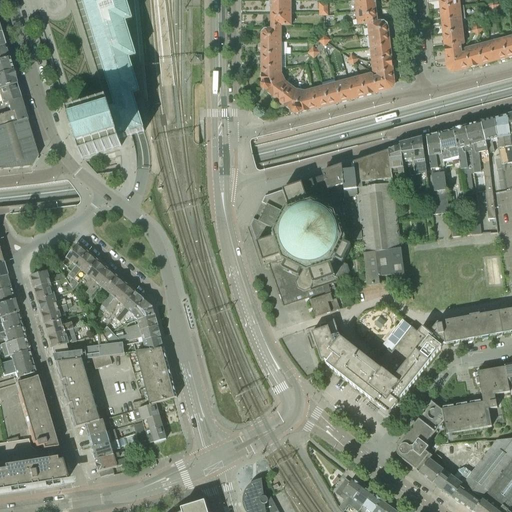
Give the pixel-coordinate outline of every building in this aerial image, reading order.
[(137,58),(126,24),(133,22),(126,0),(82,0),(116,109),(110,111),(119,140),(137,134),(145,132),(134,97),(141,95),(130,61),(137,58)] [(354,0),(356,13),(376,11),(375,4),(377,4),(376,0),(354,0)] [(439,0),(440,10),(460,7),(459,0),(439,0)] [(271,14),(291,14),(291,1),(269,1),(269,7),(271,7),(271,14)] [(442,23),(462,21),(462,20),(465,20),(464,7),(460,7),(440,10),(442,23)] [(367,25),(377,23),(376,11),(356,13),(357,26),(367,25)] [(271,29),(281,29),(281,27),(291,27),(291,26),(291,20),(291,14),(271,14),(271,29)] [(443,36),(463,33),(462,21),(442,23),(443,36)] [(368,37),(389,34),(388,25),(384,22),(377,23),(367,25),(368,37)] [(261,44),(282,44),(281,29),(271,29),(264,30),(261,33),(261,44)] [(445,49),(461,47),(461,46),(465,46),(463,33),(443,36),(445,49)] [(370,49),(390,47),(389,34),(368,37),(370,49)] [(506,59),(511,57),(511,36),(501,39),(506,59)] [(494,63),(506,59),(501,39),(489,43),(494,63)] [(482,66),(494,63),(489,43),(477,46),(482,66)] [(261,55),(282,55),(282,44),(261,44),(261,55)] [(469,69),(482,66),(477,46),(464,49),(465,53),(462,54),(451,71),(452,72),(453,72),(454,72),(469,68),(469,69)] [(371,62),(392,60),(390,47),(370,49),(371,62)] [(450,71),(451,71),(462,54),(461,47),(445,49),(445,57),(447,57),(448,67),(448,68),(449,69),(449,70),(450,71)] [(261,68),(282,68),(282,55),(261,55),(261,68)] [(0,76),(11,73),(7,60),(0,62),(0,76)] [(373,73),(392,73),(393,73),(392,60),(371,62),(373,73)] [(261,90),(284,79),(282,74),(282,68),(261,68),(261,90)] [(0,88),(15,84),(11,73),(0,76),(0,88)] [(391,88),(392,87),(373,73),(360,77),(365,97),(378,94),(377,92),(389,89),(390,89),(391,88)] [(393,84),(393,83),(392,73),(373,73),(392,87),(392,86),(393,85),(393,84)] [(353,101),(365,97),(360,77),(348,80),(353,101)] [(261,90),(278,103),(291,86),(286,82),(284,79),(261,90)] [(341,104),(353,101),(348,80),(336,83),(341,104)] [(328,107),(341,104),(336,83),(322,87),(328,107)] [(0,105),(20,99),(15,84),(0,88),(0,105)] [(291,86),(278,103),(295,116),(301,91),(296,90),(291,86)] [(316,110),(328,107),(322,87),(310,90),(316,110)] [(295,116),(316,110),(310,90),(304,92),(301,91),(295,116)] [(0,170),(32,167),(38,158),(20,99),(0,105),(0,170)] [(121,146),(119,140),(110,111),(89,117),(70,123),(81,159),(121,146)] [(494,120),(497,140),(499,155),(506,154),(505,148),(511,147),(510,137),(507,117),(494,120)] [(492,141),(497,140),(494,120),(481,124),(489,154),(495,153),(492,141)] [(472,156),(474,174),(474,176),(476,193),(485,192),(488,220),(496,219),(495,208),(493,195),(489,154),(481,124),(480,122),(465,126),(465,128),(472,156)] [(471,174),(474,174),(472,156),(465,128),(453,131),(460,164),(461,171),(462,177),(463,177),(465,191),(473,190),(471,174)] [(445,168),(460,164),(453,131),(443,133),(443,132),(440,133),(440,134),(439,134),(443,167),(445,167),(445,168)] [(429,192),(430,199),(432,217),(439,216),(450,214),(447,192),(444,174),(444,168),(443,167),(439,134),(426,138),(430,170),(431,170),(434,192),(429,192)] [(421,181),(427,180),(422,139),(412,142),(416,176),(421,175),(421,181)] [(410,177),(416,176),(412,142),(400,145),(400,147),(404,169),(409,168),(410,177)] [(401,245),(393,179),(399,178),(405,177),(404,169),(400,147),(389,151),(369,158),(353,163),(354,171),(367,287),(379,285),(379,278),(394,276),(395,283),(405,282),(401,245)] [(341,167),(329,171),(323,173),(324,177),(325,176),(335,209),(336,208),(339,210),(339,211),(342,210),(341,208),(342,208),(335,189),(344,186),(342,173),(341,167)] [(344,186),(351,247),(351,248),(355,289),(367,287),(354,171),(342,173),(343,177),(344,186)] [(343,263),(351,248),(351,247),(345,244),(345,243),(344,242),(346,240),(345,236),(348,235),(339,211),(339,210),(336,208),(335,209),(325,176),(324,177),(267,196),(266,196),(265,199),(264,198),(260,207),(265,209),(259,222),(253,219),(251,225),(251,226),(252,227),(265,265),(270,263),(271,264),(270,264),(284,307),(309,299),(312,309),(337,301),(337,299),(333,301),(331,295),(332,295),(332,296),(348,294),(347,279),(350,272),(347,265),(343,264),(343,263)] [(470,236),(481,235),(479,218),(468,219),(470,236)] [(468,219),(459,220),(461,237),(470,236),(468,219)] [(459,220),(450,221),(452,238),(461,237),(459,220)] [(62,274),(63,274),(67,279),(87,254),(77,245),(66,259),(67,260),(67,259),(72,263),(62,274)] [(82,271),(86,275),(97,262),(87,254),(67,279),(71,283),(82,271)] [(82,289),(87,293),(106,270),(97,262),(86,275),(91,279),(82,289)] [(0,290),(9,288),(2,263),(0,263),(0,290)] [(101,287),(105,291),(116,278),(106,270),(87,293),(92,298),(101,287)] [(66,280),(67,279),(63,274),(58,275),(49,278),(48,272),(31,276),(35,289),(60,282),(66,280)] [(104,313),(106,310),(126,286),(116,278),(105,291),(110,295),(101,305),(102,305),(99,309),(104,313)] [(39,301),(55,296),(54,290),(62,288),(60,282),(35,289),(39,301)] [(120,303),(124,307),(135,294),(126,286),(106,310),(110,314),(120,303)] [(0,305),(13,302),(9,288),(0,290),(0,305)] [(129,312),(132,314),(144,300),(135,294),(124,307),(115,318),(120,323),(129,312)] [(42,313),(72,304),(71,300),(66,301),(65,299),(57,302),(55,296),(39,301),(42,313)] [(138,320),(155,315),(153,308),(144,300),(132,314),(133,315),(138,320)] [(312,309),(315,318),(340,310),(337,301),(312,309)] [(0,319),(17,314),(13,302),(0,305),(0,319)] [(46,325),(62,319),(61,314),(69,311),(68,309),(73,308),(72,304),(42,313),(46,325)] [(473,340),(487,337),(502,335),(511,332),(511,310),(498,313),(484,316),(480,316),(480,315),(469,317),(470,318),(469,318),(454,321),(440,324),(437,324),(429,334),(443,345),(458,343),(473,340)] [(0,332),(21,327),(17,314),(0,319),(0,332)] [(127,335),(158,327),(155,315),(138,320),(138,321),(137,321),(138,325),(125,329),(127,335)] [(49,337),(79,328),(78,324),(73,325),(72,323),(64,326),(62,319),(46,325),(49,337)] [(399,401),(443,345),(429,334),(422,328),(418,333),(411,327),(391,352),(370,335),(364,343),(382,357),(375,365),(344,341),(340,338),(334,320),(320,325),(321,330),(312,333),(317,348),(321,361),(324,360),(327,363),(326,365),(372,401),(375,403),(374,403),(387,414),(389,415),(398,404),(397,403),(399,401)] [(0,345),(24,338),(21,327),(0,332),(0,345)] [(92,359),(110,356),(125,355),(123,343),(107,327),(101,334),(97,335),(99,346),(84,348),(85,351),(70,353),(67,345),(53,349),(57,363),(83,360),(92,359)] [(143,342),(161,337),(158,327),(127,335),(129,340),(130,341),(142,338),(143,342)] [(53,349),(67,345),(70,344),(68,338),(76,336),(75,333),(80,332),(79,328),(49,337),(53,349)] [(145,351),(164,349),(161,337),(143,342),(145,351)] [(0,359),(3,358),(9,357),(28,351),(24,338),(0,345),(0,359)] [(141,372),(168,364),(164,349),(145,351),(136,352),(141,372)] [(28,351),(9,357),(11,362),(0,365),(0,366),(1,371),(31,362),(28,351)] [(92,359),(96,370),(112,364),(110,356),(92,359)] [(98,412),(91,390),(83,360),(57,363),(67,397),(76,429),(86,426),(104,421),(101,412),(98,412)] [(16,379),(31,375),(34,374),(31,362),(1,371),(3,377),(15,373),(16,379)] [(145,386),(172,379),(168,364),(141,372),(145,386)] [(444,422),(446,435),(492,427),(489,410),(497,408),(495,395),(501,394),(510,393),(510,390),(506,370),(505,367),(505,368),(496,369),(477,373),(479,379),(476,379),(477,385),(480,385),(483,403),(467,406),(467,404),(461,405),(462,407),(454,408),(453,406),(448,407),(448,409),(442,410),(444,422)] [(156,404),(173,399),(177,398),(172,379),(145,386),(149,399),(132,404),(134,411),(139,410),(140,411),(156,405),(156,404)] [(53,438),(48,421),(38,388),(34,389),(18,394),(33,444),(34,444),(53,438)] [(432,484),(444,469),(430,459),(432,456),(426,452),(429,448),(425,445),(444,422),(442,410),(432,403),(398,445),(397,447),(397,448),(396,449),(396,451),(396,452),(396,454),(397,455),(398,456),(399,457),(399,458),(419,473),(432,484)] [(143,421),(159,416),(156,405),(140,411),(143,421)] [(136,435),(162,427),(162,426),(159,416),(143,421),(143,423),(133,426),(136,435)] [(89,438),(107,432),(106,429),(111,427),(109,419),(104,421),(86,426),(89,438)] [(154,443),(166,439),(162,427),(136,435),(137,440),(147,437),(149,444),(151,444),(154,443)] [(92,448),(110,442),(109,438),(117,436),(115,430),(107,432),(89,438),(92,448)] [(452,498),(471,511),(472,511),(511,462),(511,439),(497,441),(492,446),(486,454),(452,498)] [(96,461),(114,455),(113,451),(121,449),(118,440),(110,442),(92,448),(96,461)] [(452,498),(486,454),(480,450),(466,468),(465,468),(459,469),(453,476),(442,491),(452,498)] [(114,476),(115,476),(113,469),(134,463),(132,457),(116,462),(115,459),(121,457),(119,453),(114,455),(96,461),(101,478),(108,476),(109,476),(114,474),(114,476)] [(35,489),(48,487),(67,485),(60,461),(55,461),(54,459),(0,466),(0,494),(1,494),(30,490),(29,486),(34,485),(35,489)] [(508,511),(511,507),(511,462),(472,511),(508,511)] [(442,491),(453,476),(444,469),(432,484),(442,491)] [(247,511),(249,511),(278,511),(271,497),(264,501),(262,479),(261,480),(257,481),(254,482),(250,485),(248,487),(246,489),(245,491),(244,494),(243,496),(243,500),(243,504),(244,507),(244,509),(246,511),(247,511)] [(342,511),(344,511),(349,505),(364,487),(354,479),(351,482),(346,479),(335,493),(345,500),(339,507),(342,511)] [(349,505),(358,511),(359,511),(373,494),(364,487),(349,505)] [(373,511),(383,501),(373,494),(359,511),(373,511)] [(373,511),(386,511),(390,507),(383,501),(373,511)]
